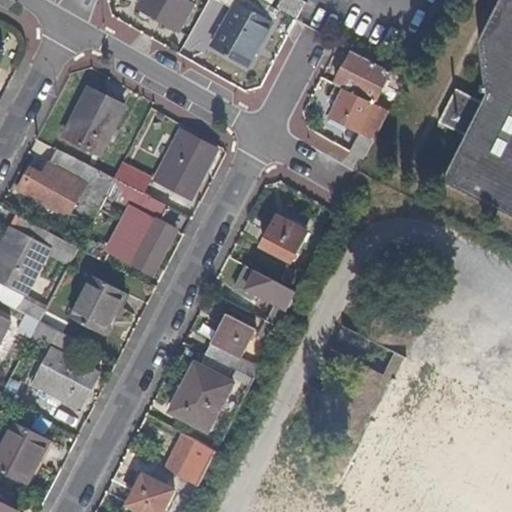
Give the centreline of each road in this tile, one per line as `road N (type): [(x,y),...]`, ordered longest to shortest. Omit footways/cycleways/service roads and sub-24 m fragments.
road 1 (residential): [(262,139),(67,511)]
road 2 (residential): [(262,139),(70,28)]
road 3 (residential): [(0,161),(70,28)]
